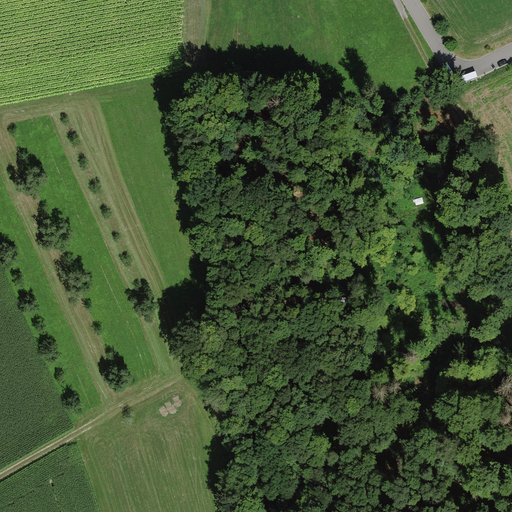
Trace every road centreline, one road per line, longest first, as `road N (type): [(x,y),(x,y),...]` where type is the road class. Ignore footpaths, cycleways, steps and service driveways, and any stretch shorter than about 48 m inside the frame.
road 1 (track): [(0,477),(187,367)]
road 2 (residential): [(511,51),(474,69),(453,65),(410,0)]
